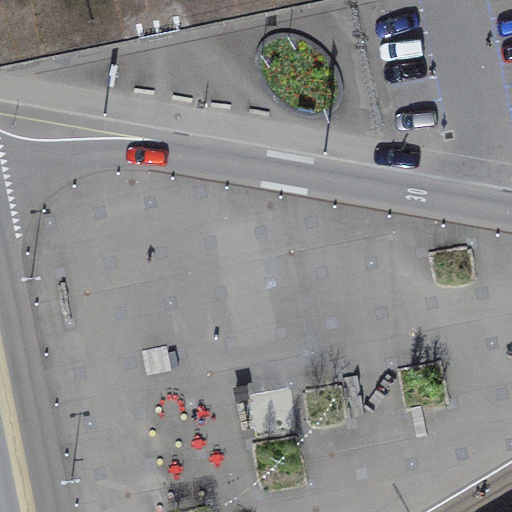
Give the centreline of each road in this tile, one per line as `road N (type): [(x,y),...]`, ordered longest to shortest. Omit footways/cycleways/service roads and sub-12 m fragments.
road 1 (residential): [(511,98),(0,9)]
road 2 (primary): [(511,211),(123,145),(0,164)]
road 3 (primary): [(0,358),(30,511)]
